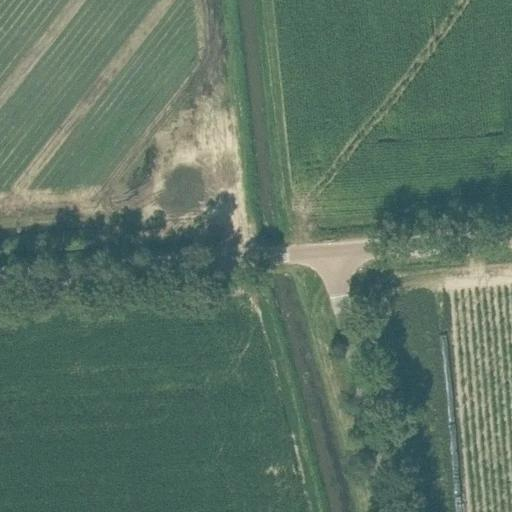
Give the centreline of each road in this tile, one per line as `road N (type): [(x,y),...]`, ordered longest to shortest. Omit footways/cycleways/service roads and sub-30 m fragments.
road 1 (unclassified): [(307,241),(0,266)]
road 2 (unclassified): [(366,511),(307,241)]
road 3 (unclassified): [(511,228),(307,241)]
